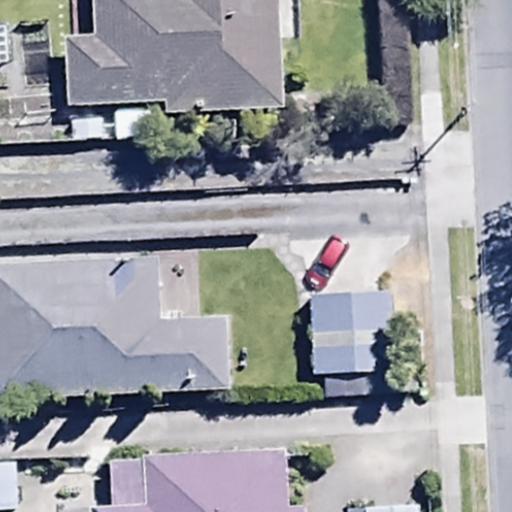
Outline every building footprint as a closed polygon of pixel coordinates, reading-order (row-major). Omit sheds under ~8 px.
[(287,0),(91,0),(93,39),(62,41),(65,110),(159,107),(159,116),(283,112),(281,54),(289,54),(287,0)] [(154,264),(0,268),(0,398),(230,392),(228,322),(156,324),(154,264)] [(390,298),(306,298),(306,375),(391,374),(390,298)] [(287,511),(284,456),(106,465),(109,509),(90,510),(90,511),(298,511),(298,510),(287,511)] [(421,511),(421,467),(361,468),(360,511),(421,511)]
